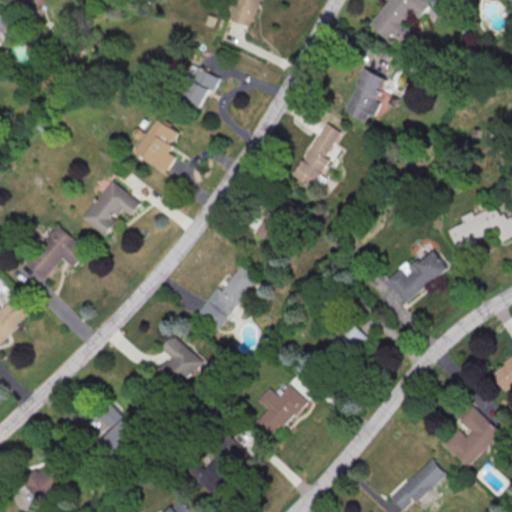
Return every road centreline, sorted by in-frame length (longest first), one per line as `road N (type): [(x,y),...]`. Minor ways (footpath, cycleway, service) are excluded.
road 1 (residential): [(335,0),(264,133),(204,212),(135,296),(0,426)]
road 2 (residential): [(511,290),(445,343),(289,511)]
